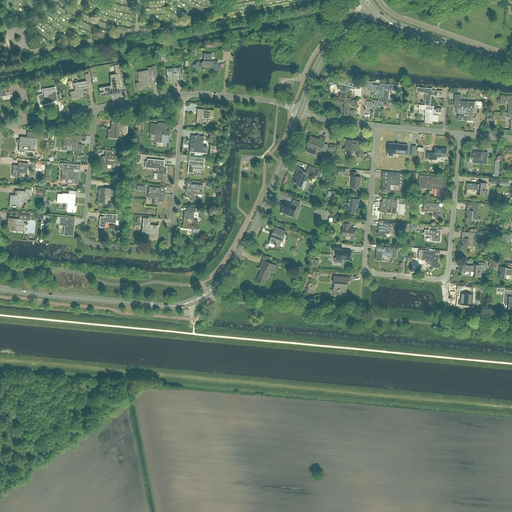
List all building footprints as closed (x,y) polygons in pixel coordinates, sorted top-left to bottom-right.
[(216,72),(221,67),(216,62),(214,64),(212,61),(212,54),(203,53),(203,60),(200,63),(198,61),(193,66),(198,71),(203,67),(211,67),(216,72)] [(115,78),(110,79),(110,86),(98,88),(99,92),(99,93),(103,92),(104,96),(101,96),(101,97),(111,95),(111,92),(113,91),(114,91),(113,89),(119,88),(120,90),(123,90),(119,64),(114,65),(116,78),(115,78)] [(156,66),(147,68),(147,70),(137,72),(140,89),(147,88),(147,89),(148,89),(148,88),(152,87),(150,77),(154,76),(153,70),(156,69),(156,66)] [(175,82),(175,81),(181,80),(180,73),(183,72),(182,71),(180,71),(180,68),(166,69),(167,76),(167,77),(168,81),(172,81),(172,82),(175,82)] [(71,99),(84,97),(83,92),(82,92),(81,90),(88,88),(87,84),(91,84),(89,74),(85,74),(86,81),(73,83),(74,88),(74,89),(75,91),(70,92),(70,96),(70,97),(71,97),(71,99)] [(347,98),(348,88),(349,88),(349,89),(356,89),(356,83),(350,83),(350,84),(348,84),(348,81),(333,79),(333,84),(344,85),(344,86),(342,86),(342,87),(341,97),(347,98)] [(373,82),(370,82),(369,91),(378,91),(378,89),(380,89),(379,101),(388,102),(389,90),(398,91),(398,85),(380,84),(380,87),(378,87),(378,85),(373,85),(373,82)] [(0,104),(1,104),(0,97),(10,95),(8,87),(5,88),(5,89),(0,90),(0,104)] [(38,95),(40,105),(53,103),(52,100),(57,99),(58,102),(61,101),(60,94),(57,95),(55,88),(56,88),(55,87),(42,90),(43,94),(38,95)] [(443,91),(440,91),(434,91),(432,91),(432,89),(417,87),(417,92),(428,93),(428,94),(426,93),(426,94),(425,105),(431,106),(432,94),(434,95),(433,96),(442,97),(443,91)] [(465,121),(466,121),(468,102),(460,101),(461,95),(455,94),(454,106),(458,107),(458,110),(457,110),(456,113),(459,114),(459,116),(458,116),(458,117),(459,117),(458,120),(465,120),(465,121)] [(508,113),(511,113),(511,95),(500,95),(500,99),(499,99),(498,100),(497,102),(498,103),(502,103),(504,102),(508,103),(509,104),(508,113)] [(351,116),(357,117),(357,111),(351,110),(351,111),(349,111),(350,104),(352,104),(352,106),(358,107),(358,101),(352,100),(352,102),(350,102),(350,98),(347,98),(341,97),(335,97),(335,102),(335,101),(346,102),(346,103),(345,103),(344,106),(345,106),(344,115),(338,114),(337,115),(349,116),(349,113),(351,114),(351,116)] [(375,106),(374,118),(385,119),(379,118),(380,107),(381,107),(379,106),(389,107),(390,107),(390,102),(388,102),(379,101),(375,100),(375,104),(373,104),(373,102),(367,102),(367,108),(372,108),(373,106),(375,106)] [(468,102),(466,121),(467,121),(474,121),(474,119),(475,119),(475,117),(474,117),(475,112),(473,112),(474,108),(481,108),(481,109),(482,109),(482,102),(475,101),(475,102),(468,102)] [(421,122),(433,124),(434,112),(436,112),(435,114),(441,115),(442,109),(436,108),(436,110),(434,109),(434,106),(431,106),(419,105),(419,109),(426,110),(425,122),(421,122)] [(210,121),(212,121),(213,110),(197,109),(196,109),(198,109),(196,122),(203,123),(204,120),(207,121),(210,121)] [(505,130),(511,130),(511,113),(508,113),(502,112),(502,117),(503,117),(511,117),(511,118),(511,119),(511,130),(505,130)] [(108,129),(107,138),(118,139),(118,131),(124,131),(123,135),(127,135),(128,125),(120,125),(121,121),(112,120),(111,129),(108,129)] [(161,138),(165,139),(165,143),(164,146),(167,146),(167,143),(168,143),(169,143),(170,131),(162,130),(162,124),(160,124),(151,123),(150,134),(155,135),(154,142),(160,143),(161,138)] [(20,137),(20,141),(17,140),(18,144),(19,144),(19,152),(24,152),(24,147),(28,147),(28,150),(34,151),(35,138),(37,138),(37,133),(28,132),(28,137),(20,137)] [(81,135),(71,135),(73,135),(72,138),(63,137),(62,148),(66,148),(67,146),(72,146),(72,151),(75,151),(75,155),(80,155),(80,156),(81,156),(81,155),(82,144),(78,144),(78,142),(80,142),(81,135)] [(208,146),(203,146),(204,137),(192,136),(190,151),(207,153),(208,146)] [(310,142),(307,151),(316,155),(318,148),(322,149),(321,152),(326,139),(321,137),(319,141),(317,140),(317,139),(311,136),(309,142),(310,142)] [(347,140),(346,149),(357,150),(357,156),(363,157),(364,141),(353,140),(347,140)] [(388,143),(388,153),(407,155),(408,145),(388,143)] [(427,152),(426,159),(437,160),(437,157),(440,158),(441,159),(445,159),(446,158),(447,149),(435,148),(434,153),(427,152)] [(105,158),(102,157),(100,169),(101,171),(102,171),(105,171),(106,171),(107,170),(107,163),(117,164),(117,165),(119,152),(120,152),(102,150),(106,151),(106,154),(104,154),(105,154),(105,158)] [(488,154),(482,153),(482,152),(470,151),(469,161),(470,158),(474,159),(473,163),(487,165),(488,153),(488,154)] [(188,173),(195,173),(193,173),(194,168),(203,169),(203,170),(204,159),(194,158),(194,161),(189,161),(188,173)] [(164,161),(147,159),(147,161),(145,161),(145,168),(158,169),(157,180),(163,180),(163,176),(166,176),(167,166),(164,166),(164,161)] [(12,177),(20,178),(20,177),(19,177),(19,173),(27,174),(28,163),(19,162),(19,165),(13,165),(12,177)] [(79,173),(79,172),(74,171),(74,164),(61,163),(60,163),(60,166),(61,166),(61,170),(63,170),(62,174),(66,175),(66,179),(74,180),(73,183),(78,184),(79,178),(80,173),(79,173)] [(293,182),(301,188),(304,182),(307,182),(309,176),(299,167),(293,182)] [(357,188),(359,188),(360,182),(361,182),(361,177),(357,177),(357,173),(351,172),(351,176),(352,176),(351,187),(356,188),(357,188)] [(383,179),(382,192),(392,193),(392,190),(391,190),(391,185),(399,186),(399,187),(400,173),(386,172),(385,172),(388,172),(387,179),(383,179)] [(429,188),(437,189),(436,197),(445,198),(446,185),(442,184),(442,178),(445,178),(430,176),(430,179),(428,179),(429,176),(419,175),(418,188),(428,189),(428,184),(429,184),(429,189),(429,188)] [(486,195),(487,195),(488,190),(487,190),(487,183),(477,182),(477,183),(480,183),(480,184),(467,183),(466,194),(467,194),(467,189),(479,190),(478,194),(476,194),(476,195),(486,195)] [(191,184),(191,188),(186,187),(185,198),(190,198),(190,200),(191,201),(195,201),(197,200),(197,197),(196,196),(196,193),(202,194),(202,195),(203,185),(191,184)] [(149,187),(148,197),(148,198),(151,198),(151,196),(158,197),(158,202),(164,203),(165,192),(160,191),(161,188),(149,187)] [(98,203),(105,203),(106,196),(113,196),(113,189),(105,188),(99,188),(98,203)] [(13,207),(20,207),(21,202),(25,202),(25,199),(30,199),(31,189),(26,189),(27,189),(27,191),(15,190),(15,191),(18,191),(17,196),(10,195),(9,206),(10,206),(13,206),(13,207)] [(58,194),(57,202),(67,203),(66,212),(75,212),(76,206),(74,206),(75,195),(63,193),(62,194),(58,194)] [(352,212),(356,212),(357,204),(359,205),(359,199),(349,198),(348,212),(351,212),(352,212)] [(397,209),(398,199),(383,198),(386,199),(385,202),(381,201),(380,212),(387,213),(387,208),(397,209)] [(289,214),(289,215),(293,217),(297,207),(299,207),(301,203),(294,200),(291,206),(285,203),(280,214),(281,215),(282,211),(289,214)] [(427,211),(435,212),(434,217),(443,218),(444,208),(439,207),(440,204),(443,204),(424,202),(423,212),(427,212),(427,211)] [(475,223),(473,223),(473,219),(478,219),(479,205),(467,204),(472,205),(471,210),(467,210),(465,222),(475,223)] [(185,211),(183,225),(182,226),(182,228),(183,228),(183,229),(197,230),(198,220),(194,220),(194,212),(197,212),(197,208),(187,207),(187,208),(187,211),(185,211)] [(118,220),(117,220),(117,215),(102,213),(102,214),(105,214),(105,217),(100,217),(99,227),(106,228),(106,223),(116,224),(118,225),(118,220)] [(8,218),(7,229),(13,229),(13,230),(17,231),(18,230),(23,231),(24,220),(30,220),(30,215),(20,214),(19,219),(8,218)] [(74,226),(75,222),(75,218),(60,217),(57,217),(56,224),(63,224),(63,226),(64,226),(64,235),(66,235),(66,236),(67,236),(67,235),(74,236),(74,235),(73,235),(73,229),(73,226),(74,226)] [(149,235),(157,236),(158,226),(159,226),(159,225),(149,225),(149,218),(143,218),(141,239),(149,240),(149,235)] [(399,227),(395,227),(396,224),(384,222),(383,226),(379,225),(378,236),(386,237),(387,232),(395,233),(394,235),(398,235),(399,227)] [(351,237),(351,236),(355,237),(355,229),(350,228),(350,225),(351,225),(351,224),(344,224),(344,228),(343,228),(342,236),(350,236),(350,237),(351,237)] [(276,246),(277,245),(280,247),(286,231),(275,227),(270,242),(275,245),(276,246)] [(432,241),(441,242),(442,232),(436,231),(436,228),(441,228),(429,227),(430,227),(429,230),(425,230),(425,236),(425,235),(432,236),(431,240),(432,241)] [(471,251),(471,250),(468,250),(469,246),(473,247),(474,233),(463,232),(467,232),(466,238),(462,238),(461,250),(471,251)] [(350,260),(350,263),(351,251),(342,250),(342,246),(332,245),(332,250),(332,249),(337,250),(336,259),(350,260)] [(392,257),(393,258),(396,258),(397,248),(378,246),(378,247),(382,247),(382,250),(377,250),(376,260),(382,261),(383,256),(392,257)] [(429,249),(429,251),(423,250),(422,260),(430,261),(432,264),(432,267),(438,268),(439,255),(435,255),(435,252),(438,252),(435,251),(435,250),(429,249)] [(262,268),(256,282),(264,285),(269,271),(274,273),(271,279),(272,279),(277,265),(263,260),(260,267),(262,268)] [(481,277),(482,265),(485,266),(485,263),(479,262),(479,265),(472,264),(472,265),(475,265),(475,266),(462,265),(461,271),(474,272),(474,276),(471,276),(481,277)] [(511,275),(511,269),(507,269),(507,268),(510,268),(500,267),(499,279),(509,280),(509,279),(506,279),(507,275),(511,275)] [(334,283),(334,289),(339,290),(339,291),(346,292),(346,284),(345,284),(345,281),(349,281),(349,277),(334,276),(333,283),(334,283)] [(457,285),(457,289),(461,289),(461,299),(459,299),(459,304),(472,305),(473,287),(457,285)] [(511,290),(505,290),(505,288),(497,288),(497,292),(504,292),(503,304),(508,304),(508,308),(505,308),(511,308),(511,296),(511,297),(511,291),(511,290)]
